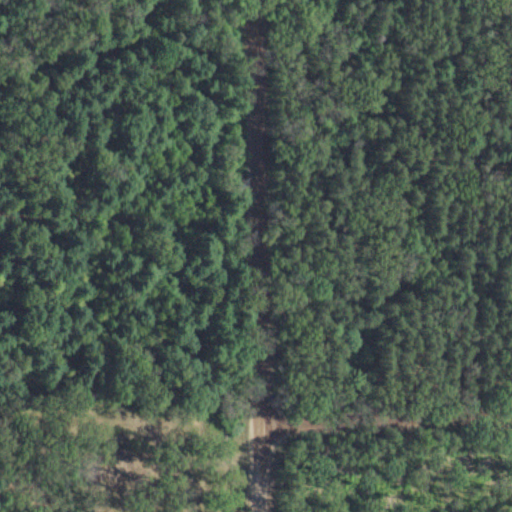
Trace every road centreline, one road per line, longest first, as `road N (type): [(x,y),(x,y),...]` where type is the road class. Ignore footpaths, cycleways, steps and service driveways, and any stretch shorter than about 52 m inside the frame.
road 1 (residential): [(511,413),(0,424)]
road 2 (residential): [(257,511),(249,0)]
